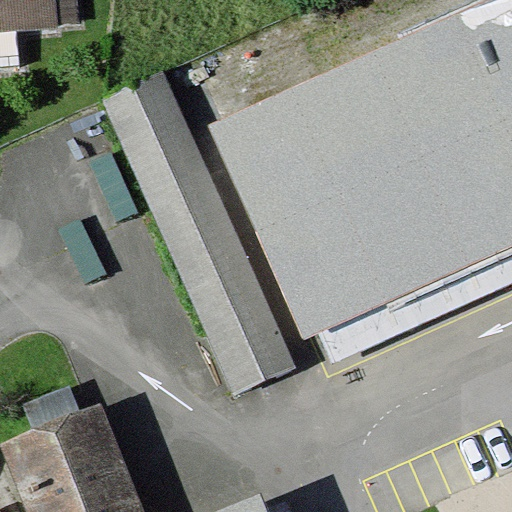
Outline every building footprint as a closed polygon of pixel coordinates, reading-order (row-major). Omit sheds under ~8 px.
[(52,0),(0,0),(0,37),(56,33),(52,0)] [(459,0),(329,0),(302,12),(322,59),(459,0)] [(511,8),(213,138),(304,348),(511,257),(511,8)] [(293,376),(161,78),(101,105),(234,403),(293,376)] [(267,511),(261,494),(215,511),(136,511),(98,415),(77,424),(66,396),(21,414),(33,442),(6,453),(29,511),(267,511)]
